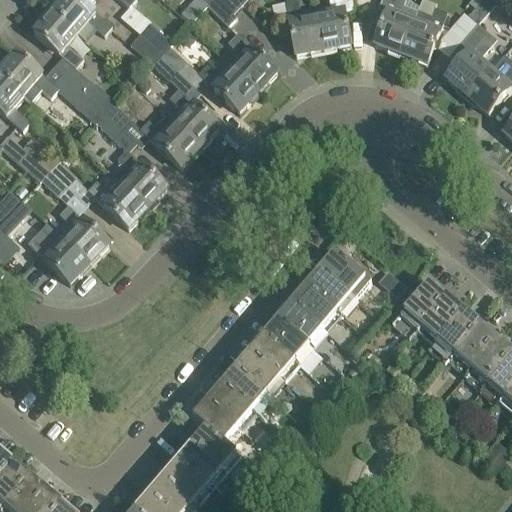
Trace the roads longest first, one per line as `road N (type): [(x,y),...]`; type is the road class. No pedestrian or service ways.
road 1 (residential): [(371,166),(120,466),(86,489),(0,419)]
road 2 (residential): [(331,94),(288,121),(124,299),(83,317),(52,317),(0,289)]
road 3 (residential): [(511,287),(371,166)]
road 4 (residential): [(511,209),(403,119)]
